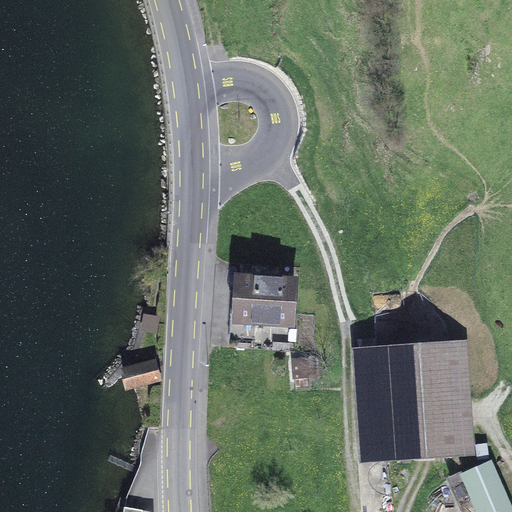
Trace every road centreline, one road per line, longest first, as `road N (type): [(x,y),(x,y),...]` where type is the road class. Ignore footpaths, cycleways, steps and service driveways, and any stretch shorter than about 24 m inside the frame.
road 1 (primary): [(182,511),(191,130),(166,0)]
road 2 (track): [(354,511),(344,308),(322,237),(292,183),(263,156)]
